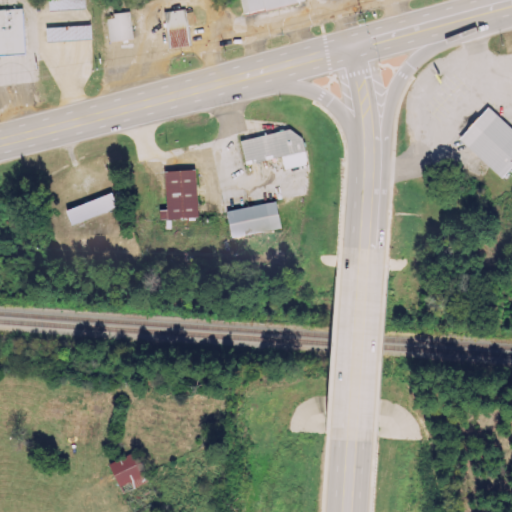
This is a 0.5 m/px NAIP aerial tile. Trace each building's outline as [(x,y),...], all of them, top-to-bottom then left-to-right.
[(84,8),(83,0),(46,0),(47,10),(84,8)] [(195,24),(192,8),(162,14),(168,48),(190,44),(186,25),(195,24)] [(0,9),(0,54),(22,53),(20,9),(0,9)] [(105,16),(109,42),(132,39),(128,12),(105,16)] [(89,39),(89,26),(43,27),(44,41),(89,39)] [(511,124),(500,114),(471,147),(505,178),(511,170),(511,124)] [(283,170),(306,165),(299,128),(238,140),(243,165),(281,157),(283,170)] [(161,172),(163,210),(158,210),(158,219),(195,218),(193,170),(161,172)] [(63,210),(68,225),(110,210),(104,195),(63,210)] [(226,236),(277,229),(274,203),(223,210),(226,236)] [(134,489),(149,483),(136,453),(107,465),(116,488),(131,482),(134,489)]
